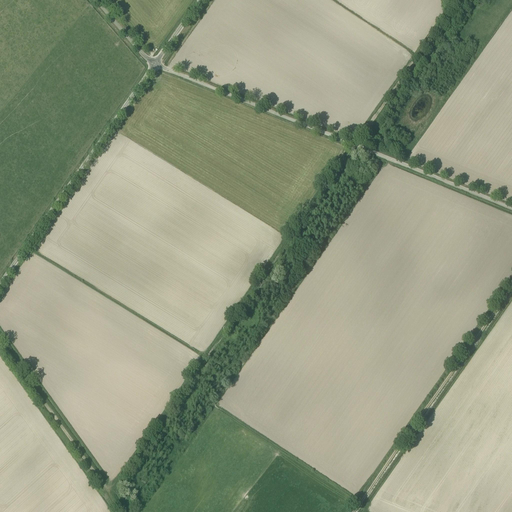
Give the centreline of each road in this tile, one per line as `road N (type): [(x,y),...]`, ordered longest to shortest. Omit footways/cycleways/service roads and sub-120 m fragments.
road 1 (track): [(456,0),(108,493)]
road 2 (unclassified): [(511,207),(155,63)]
road 3 (track): [(511,286),(352,511)]
road 4 (unclassified): [(0,282),(155,63)]
road 5 (track): [(120,511),(0,344)]
